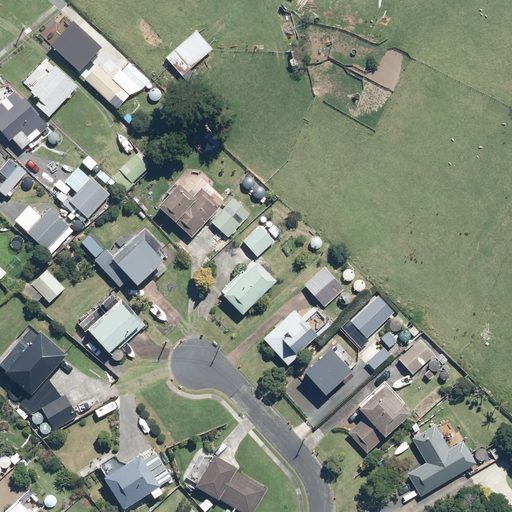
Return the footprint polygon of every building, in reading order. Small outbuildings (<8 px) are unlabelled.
[(383,11),(394,15),(397,6),(386,2),(383,11)] [(70,63),(72,65),(95,41),(76,24),(67,33),(64,31),(51,45),(64,58),(62,61),(67,66),(70,63)] [(187,72),(214,49),(197,30),(171,53),(187,72)] [(303,63),(300,48),(291,51),(293,59),(291,59),(292,65),(303,63)] [(110,102),(123,88),(92,58),(87,63),(91,67),(86,72),(90,75),(85,79),(110,102)] [(130,79),(142,90),(151,81),(131,62),(122,71),(125,74),(123,75),(129,81),(130,79)] [(50,117),(78,87),(55,65),(31,91),(40,100),(36,104),(50,117)] [(199,71),(203,78),(213,73),(208,66),(199,71)] [(22,99),(14,90),(0,102),(0,129),(10,141),(13,139),(17,143),(25,136),(27,138),(40,127),(34,120),(41,115),(25,97),(22,99)] [(159,111),(175,125),(182,118),(166,103),(159,111)] [(104,170),(127,192),(134,184),(133,183),(149,167),(148,166),(151,163),(140,152),(137,155),(136,154),(119,172),(110,164),(104,170)] [(0,182),(15,165),(8,159),(0,167),(0,182)] [(76,168),(63,165),(61,173),(74,176),(76,168)] [(92,177),(70,201),(89,218),(111,194),(92,177)] [(211,218),(214,220),(212,222),(229,238),(250,215),(233,199),(221,211),(219,209),(225,202),(208,186),(205,190),(202,188),(194,196),(180,183),(159,206),(192,238),(211,218)] [(0,184),(0,196),(6,202),(12,196),(0,184)] [(249,210),(250,211),(252,211),(253,211),(255,210),(256,210),(257,209),(258,208),(259,207),(260,205),(260,204),(260,202),(260,201),(260,199),(259,198),(258,197),(257,196),(256,195),(255,194),(254,194),(252,194),(251,194),(249,194),(248,195),(246,196),(245,197),(245,198),(244,199),(243,200),(243,202),(243,203),(244,205),(244,206),(245,208),(246,209),(247,209),(249,210)] [(50,208),(28,232),(47,250),(70,226),(50,208)] [(269,229),(276,238),(282,233),(275,224),(269,229)] [(260,225),(243,241),(258,257),(275,241),(260,225)] [(139,286),(166,261),(157,252),(163,247),(146,228),(115,257),(107,249),(95,260),(120,287),(131,278),(139,286)] [(243,315),(278,281),(258,262),(236,283),(233,280),(222,290),(225,294),(224,296),(243,315)] [(0,281),(5,286),(12,278),(0,266),(0,278),(1,279),(0,279),(0,281)] [(345,289),(325,267),(305,284),(325,307),(345,289)] [(346,271),(353,277),(357,273),(350,267),(346,271)] [(32,284),(50,303),(65,288),(47,269),(32,284)] [(21,293),(32,302),(39,293),(28,285),(21,293)] [(146,325),(123,299),(119,302),(113,295),(103,304),(109,311),(102,318),(98,314),(83,327),(86,331),(89,329),(110,353),(118,346),(119,348),(146,325)] [(352,321),(367,337),(394,312),(379,296),(352,321)] [(295,310),(264,338),(289,366),(299,356),(298,355),(319,335),(295,310)] [(415,334),(407,326),(396,338),(405,346),(415,334)] [(78,416),(65,394),(62,396),(48,378),(68,355),(41,331),(30,344),(23,337),(8,355),(15,361),(5,372),(29,394),(20,404),(30,413),(42,408),(55,430),(78,416)] [(388,331),(380,338),(390,349),(398,342),(388,331)] [(399,359),(413,375),(435,355),(430,349),(436,343),(430,336),(423,342),(421,339),(399,359)] [(437,358),(443,365),(448,360),(442,353),(437,358)] [(425,375),(430,380),(435,375),(431,370),(425,375)] [(19,392),(9,384),(2,392),(3,392),(1,395),(9,401),(13,396),(15,397),(19,392)] [(386,438),(412,414),(386,385),(360,409),(367,417),(348,433),(368,454),(385,437),(386,438)] [(395,387),(395,391),(397,393),(401,393),(403,391),(403,387),(401,385),(397,385),(395,387)] [(420,430),(416,423),(412,425),(416,432),(420,430)] [(422,497),(478,464),(464,440),(450,449),(436,424),(412,438),(427,462),(408,474),(422,497)] [(506,447),(496,453),(498,458),(509,452),(506,447)] [(480,460),(482,461),(485,460),(487,459),(489,456),(489,453),(488,451),(486,449),(484,448),(481,448),(478,449),(477,451),(476,454),(476,456),(477,459),(480,460)] [(105,478),(124,510),(162,487),(161,485),(172,478),(156,453),(145,460),(142,456),(105,478)] [(215,455),(196,486),(219,500),(220,499),(241,511),(254,511),(268,489),(237,471),(238,469),(215,455)] [(205,511),(206,511),(214,505),(207,498),(199,505),(205,511)]
